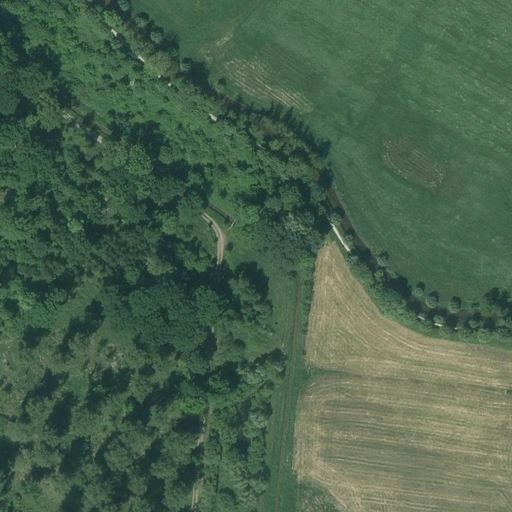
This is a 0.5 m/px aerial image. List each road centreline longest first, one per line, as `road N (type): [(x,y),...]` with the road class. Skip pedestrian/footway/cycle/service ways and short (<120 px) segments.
road 1 (track): [(227,232),(195,511)]
road 2 (track): [(139,171),(21,88),(0,64)]
